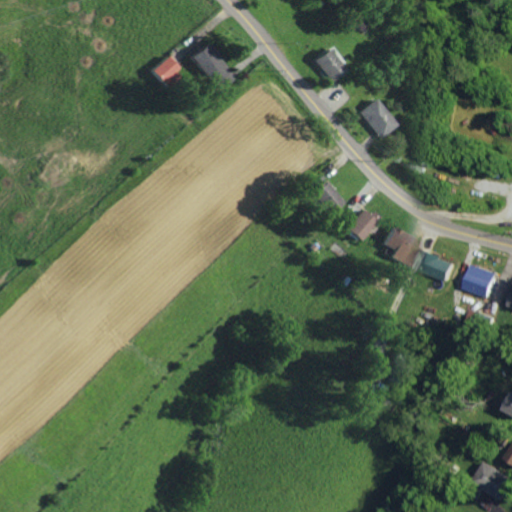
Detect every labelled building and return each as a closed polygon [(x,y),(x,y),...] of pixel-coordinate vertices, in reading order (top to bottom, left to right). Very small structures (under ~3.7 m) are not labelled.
[(188,52),(209,89),(227,79),(206,42),(188,52)] [(309,59),(326,80),(341,68),(324,47),(309,59)] [(148,68),(158,82),(176,68),(166,55),(148,68)] [(388,125),(371,96),(351,108),(369,137),(388,125)] [(321,212),(334,200),(312,175),(299,187),(321,212)] [(337,227),(351,239),(368,220),(353,208),(337,227)] [(413,239),(381,226),(374,244),(384,248),(381,256),(402,265),(413,239)] [(465,261),(432,249),(425,268),(458,280),(465,261)] [(473,288),(499,297),(508,272),(482,263),(473,288)] [(385,380),(401,384),(408,350),(391,347),(385,380)] [(478,481),(509,499),(511,492),(511,473),(490,461),(478,481)]
